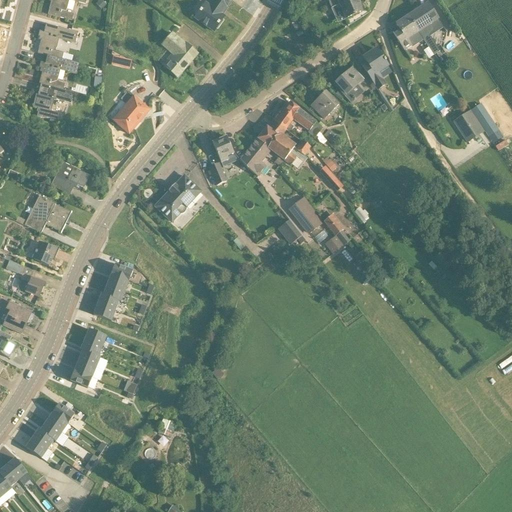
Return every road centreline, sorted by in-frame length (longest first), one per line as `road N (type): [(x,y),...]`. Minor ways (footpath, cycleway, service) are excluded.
road 1 (secondary): [(0,427),(39,363),(104,216),(191,110)]
road 2 (track): [(511,254),(413,113),(378,19)]
road 3 (residential): [(191,110),(222,122),(378,19),(384,0)]
road 4 (secondary): [(191,110),(275,0)]
